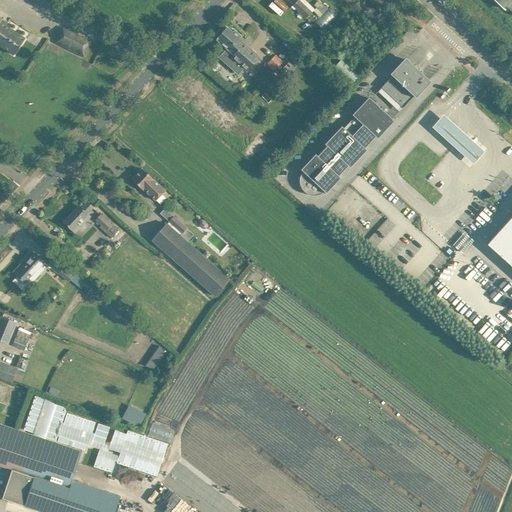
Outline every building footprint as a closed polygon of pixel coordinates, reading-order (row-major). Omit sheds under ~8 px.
[(311,12),(299,0),(297,0),(292,6),(305,18),(311,12)] [(511,0),(495,0),(505,9),(507,6),(511,10),(511,0)] [(322,2),(316,8),(322,14),(328,8),(322,2)] [(2,19),(0,17),(0,45),(14,55),(25,39),(5,26),(8,22),(3,18),(2,19)] [(246,41),(234,30),(231,32),(226,27),(216,39),(227,49),(219,58),(225,63),(232,56),(247,69),(258,57),(249,49),(243,44),(246,41)] [(90,42),(62,28),(55,43),(83,56),(90,42)] [(286,57),(279,50),(266,64),(273,71),(286,57)] [(415,98),(431,82),(405,58),(390,74),(392,76),(381,88),(402,108),(413,96),(415,98)] [(220,97),(226,90),(205,73),(197,82),(200,84),(188,98),(199,108),(199,109),(205,114),(210,107),(205,103),(214,92),(220,97)] [(299,178),(299,181),(299,184),(300,188),(302,190),(305,193),(308,195),(311,196),(314,196),(318,195),(321,194),(324,192),(326,194),(340,178),(337,174),(346,164),(350,168),(367,150),(363,146),(369,140),(370,139),(373,135),(377,139),(394,121),(392,119),(370,99),(368,97),(351,115),(353,117),(343,128),(341,126),(324,144),(326,146),(317,156),(315,154),(300,170),(302,172),(300,174),(299,178)] [(225,112),(211,127),(236,149),(250,133),(225,112)] [(484,151),(443,115),(432,127),(473,164),(484,151)] [(142,169),(132,179),(143,190),(144,189),(156,200),(165,191),(142,169)] [(166,198),(162,203),(169,210),(174,206),(166,198)] [(93,208),(87,202),(81,208),(79,206),(63,223),(75,233),(91,216),(88,213),(93,208)] [(100,214),(94,220),(100,225),(99,227),(111,238),(118,230),(112,224),(112,225),(100,214)] [(168,223),(167,224),(181,236),(182,235),(187,229),(173,217),(168,223)] [(511,217),(487,245),(511,267),(511,217)] [(464,241),(475,230),(468,223),(456,233),(464,241)] [(167,224),(152,241),(216,297),(231,280),(223,273),(181,236),(167,224)] [(208,232),(222,246),(230,238),(216,224),(208,232)] [(46,268),(41,264),(44,261),(35,253),(21,267),(19,265),(13,272),(18,276),(12,282),(24,292),(46,268)] [(58,274),(64,266),(53,256),(46,264),(58,274)] [(0,340),(8,344),(16,323),(1,316),(0,318),(0,340)] [(18,330),(12,345),(23,350),(30,335),(18,330)] [(0,376),(11,381),(15,369),(0,362),(0,376)] [(35,396),(24,430),(35,434),(46,399),(35,396)] [(55,405),(49,422),(61,426),(66,409),(55,405)] [(66,413),(63,425),(91,434),(95,422),(66,413)] [(0,423),(0,465),(12,470),(8,482),(2,498),(5,499),(24,506),(42,511),(114,511),(120,496),(119,495),(72,480),(82,451),(34,435),(0,423)] [(98,423),(92,441),(104,444),(109,427),(98,423)] [(49,425),(45,437),(49,438),(56,440),(60,429),(49,425)] [(115,430),(111,442),(119,444),(122,445),(124,442),(163,455),(167,444),(142,435),(127,430),(126,434),(115,430)] [(60,435),(58,441),(63,443),(69,445),(71,439),(60,435)] [(75,440),(73,446),(84,450),(86,444),(75,440)] [(501,478),(506,480),(511,464),(511,456),(494,450),(485,472),(501,478)] [(120,451),(116,463),(156,476),(160,465),(120,451)] [(97,455),(93,466),(110,472),(114,461),(97,455)]
